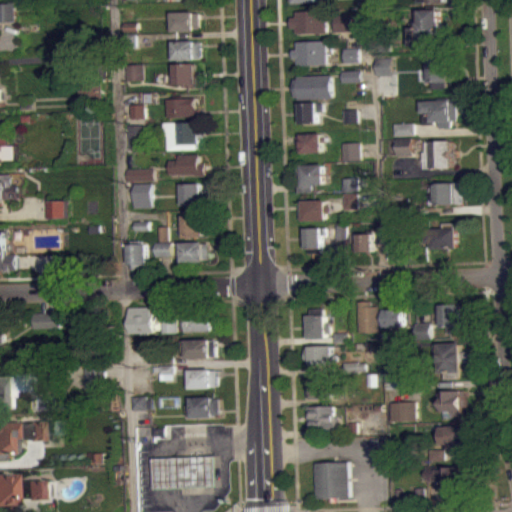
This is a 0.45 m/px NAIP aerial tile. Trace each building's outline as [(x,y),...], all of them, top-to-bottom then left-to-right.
[(320,9),(319,0),(292,0),(292,10),(320,9)] [(452,11),(452,0),(423,0),(424,10),(452,11)] [(1,2),(1,21),(18,21),(17,2),(1,2)] [(298,10),(298,16),(294,16),(294,27),(299,27),(299,32),(329,31),(328,9),(298,10)] [(443,9),(443,21),(445,21),(445,34),(441,35),(441,46),(421,46),(421,45),(414,45),(413,22),(425,21),(424,9),(443,9)] [(171,11),(171,24),(174,24),(175,30),(198,30),(198,28),(202,28),(201,13),(197,13),(197,11),(171,11)] [(337,30),(355,30),(355,14),(337,14),(337,30)] [(125,21),(125,30),(140,30),(140,21),(125,21)] [(122,33),(122,47),(139,46),(138,32),(122,33)] [(176,39),(176,41),(172,41),(172,51),(177,51),(177,59),(198,59),(198,57),(202,57),(202,41),(198,41),(198,39),(176,39)] [(299,40),(299,48),(295,48),(295,57),(300,57),(300,64),(330,63),(329,39),(299,40)] [(346,47),(347,62),(362,61),(362,47),(346,47)] [(363,55),(346,55),(347,70),(364,69),(363,55)] [(437,87),(448,86),(447,80),(450,79),(449,55),(427,56),(428,73),(432,73),(433,81),(436,81),(437,87)] [(379,74),(396,73),(396,60),(378,61),(379,74)] [(128,79),(145,79),(145,61),(127,61),(128,79)] [(177,63),(177,83),(186,83),(186,85),(198,85),(198,62),(177,63)] [(344,70),(344,81),(364,80),(364,69),(344,70)] [(296,78),(299,78),(299,76),(334,74),(335,97),(301,99),(300,96),(297,96),(296,78)] [(345,77),(345,89),(365,89),(364,77),(345,77)] [(168,98),(169,116),(203,115),(203,107),(199,107),(199,97),(168,98)] [(424,100),(425,124),(442,123),(442,128),(454,127),(454,121),(461,120),(460,98),(451,99),(451,97),(438,98),(438,100),(424,100)] [(302,102),(302,109),(300,109),(300,116),(303,116),(303,122),(320,121),(320,111),(326,110),(326,102),(320,102),(320,101),(302,102)] [(131,104),(132,118),(146,117),(145,103),(131,104)] [(345,109),(345,122),(360,122),(359,108),(345,109)] [(133,126),(147,125),(146,111),(132,111),(133,126)] [(346,131),(360,130),(359,116),(345,116),(346,131)] [(0,161),(6,161),(5,145),(8,145),(8,132),(1,132),(1,118),(0,118),(0,161)] [(166,122),(179,122),(179,123),(181,123),(181,121),(201,121),(201,131),(204,131),(204,137),(201,137),(201,143),(199,143),(199,149),(171,149),(170,134),(167,134),(166,122)] [(397,123),(397,134),(418,134),(417,122),(397,123)] [(130,124),(130,147),(146,147),(145,124),(130,124)] [(417,130),(397,130),(397,142),(417,142),(417,130)] [(299,134),(303,134),(303,133),(324,132),(325,151),(304,152),(304,151),(299,151),(299,134)] [(399,137),(399,154),(416,154),(415,137),(399,137)] [(427,140),(427,150),(425,150),(426,167),(454,166),(454,139),(427,140)] [(361,141),(362,159),(348,159),(347,141),(361,141)] [(175,159),(176,173),(199,173),(199,174),(208,174),(208,162),(202,162),(202,153),(181,153),(181,159),(175,159)] [(314,183),(314,191),(299,192),(298,166),(303,166),(303,163),(326,163),(327,183),(314,183)] [(128,168),(128,180),(156,180),(156,168),(128,168)] [(0,173),(4,173),(4,180),(11,179),(11,199),(4,199),(4,207),(0,207),(0,173)] [(128,176),(129,188),(156,187),(156,175),(128,176)] [(343,177),(344,190),(359,190),(359,177),(343,177)] [(434,182),(434,185),(431,185),(431,190),(437,190),(437,203),(463,202),(462,181),(434,182)] [(136,183),(137,207),(155,206),(154,182),(136,183)] [(181,184),(184,184),(184,182),(204,182),(204,189),(209,189),(209,203),(205,203),(205,205),(185,205),(185,193),(181,193),(181,184)] [(343,199),(359,198),(359,184),(343,185),(343,199)] [(344,192),(344,208),(359,207),(358,192),(344,192)] [(49,199),(50,217),(68,216),(68,199),(49,199)] [(301,202),(305,202),(305,200),(329,199),(329,203),(332,203),(333,212),(328,213),(328,216),(329,216),(329,219),(306,220),(306,218),(301,218),(301,202)] [(185,214),(185,227),(184,227),(184,234),(186,234),(186,237),(206,236),(205,213),(185,214)] [(136,220),(136,229),(151,229),(151,220),(136,220)] [(389,238),(403,237),(402,221),(388,221),(389,238)] [(314,223),(314,227),(324,226),(324,227),(328,227),(328,233),(325,234),(326,246),(324,246),(324,251),(311,252),(310,247),(308,247),(307,227),(309,227),(309,224),(314,223)] [(337,223),(337,238),(348,238),(348,223),(337,223)] [(160,225),(160,240),(170,240),(170,225),(160,225)] [(11,237),(11,227),(0,227),(0,268),(19,268),(19,253),(10,254),(9,237),(11,237)] [(459,227),(460,247),(427,248),(426,228),(459,227)] [(390,248),(405,247),(404,231),(390,231),(390,248)] [(360,233),(360,241),(354,242),(354,251),(374,250),(373,232),(360,233)] [(463,257),(463,235),(435,235),(435,258),(463,257)] [(130,243),(131,263),(133,263),(133,268),(148,267),(148,262),(150,262),(149,242),(143,243),(143,240),(135,240),(135,243),(130,243)] [(183,241),(183,245),(181,245),(181,258),(183,258),(183,261),(207,261),(206,259),(211,258),(211,242),(206,242),(206,240),(183,241)] [(157,241),(157,255),(174,255),(174,241),(157,241)] [(157,249),(158,263),(174,263),(174,248),(157,249)] [(360,300),(361,331),(381,331),(380,304),(373,305),(373,300),(360,300)] [(386,308),(395,308),(395,303),(406,303),(406,325),(394,326),(394,328),(387,328),(386,308)] [(443,326),(442,303),(461,303),(461,325),(460,325),(460,331),(449,332),(448,326),(443,326)] [(132,307),(132,331),(156,331),(156,312),(153,312),(153,307),(132,307)] [(312,307),(312,314),(310,314),(310,322),(307,322),(307,330),(311,330),(311,338),(330,338),(330,333),(333,332),(333,321),(329,321),(329,313),(325,313),(325,307),(312,307)] [(35,312),(36,328),(61,327),(61,311),(35,312)] [(187,331),(212,330),(212,313),(182,314),(183,329),(187,329),(187,331)] [(164,317),(164,332),(180,331),(179,317),(164,317)] [(36,336),(62,335),(61,319),(35,320),(36,336)] [(0,320),(3,320),(3,330),(8,330),(8,350),(0,350),(0,320)] [(417,322),(433,322),(433,337),(418,337),(417,322)] [(180,339),(179,325),(164,326),(164,340),(180,339)] [(335,331),(335,342),(350,342),(350,331),(335,331)] [(185,338),(185,352),(188,352),(189,357),(213,357),(213,356),(218,356),(218,339),(213,339),(213,338),(185,338)] [(436,342),(437,354),(445,354),(445,371),(464,371),(464,363),(470,363),(470,351),(464,351),(463,342),(436,342)] [(306,348),(311,348),(311,345),(336,344),(336,354),(340,353),(340,361),(336,361),(336,363),(312,364),(312,361),(307,362),(306,348)] [(87,385),(107,385),(106,361),(86,362),(87,385)] [(368,362),(368,371),(346,371),(345,361),(360,361),(360,362),(368,362)] [(397,362),(398,379),(414,379),(413,361),(397,362)] [(176,364),(176,379),(161,379),(161,371),(155,371),(155,366),(161,365),(161,364),(176,364)] [(189,369),(192,369),(192,368),(214,367),(214,369),(220,369),(220,385),(214,385),(215,387),(193,388),(193,382),(189,382),(189,369)] [(416,386),(416,370),(397,371),(398,387),(416,386)] [(176,384),(175,372),(155,373),(155,385),(176,384)] [(368,373),(368,385),(379,385),(379,372),(368,373)] [(0,376),(7,376),(7,373),(18,373),(18,374),(30,374),(30,390),(10,390),(10,407),(0,407),(0,376)] [(107,374),(84,373),(84,395),(106,396),(107,374)] [(307,380),(313,380),(313,377),(336,377),(337,397),(314,397),(314,396),(308,396),(307,380)] [(464,389),(464,397),(467,397),(467,409),(464,409),(464,417),(454,417),(454,415),(439,415),(439,392),(445,392),(445,389),(464,389)] [(134,395),(135,409),(149,409),(149,407),(153,407),(153,398),(148,398),(148,395),(134,395)] [(193,403),(189,404),(190,417),(215,416),(215,414),(221,414),(221,397),(215,398),(215,395),(193,396),(193,403)] [(392,401),(392,421),(418,420),(418,400),(392,401)] [(135,417),(153,416),(153,403),(135,404),(135,417)] [(309,406),(335,405),(336,415),(341,414),(342,426),(337,426),(337,429),(309,430),(309,406)] [(0,452),(0,420),(20,420),(20,423),(26,423),(27,437),(15,437),(15,450),(8,450),(8,452),(0,452)] [(26,423),(26,420),(42,420),(43,439),(27,440),(27,437),(26,423)] [(358,421),(359,432),(348,432),(348,421),(358,421)] [(438,430),(442,430),(442,425),(449,425),(448,424),(467,423),(468,435),(473,434),(474,450),(455,451),(455,448),(450,448),(449,443),(438,443),(438,430)] [(49,427),(50,441),(62,440),(61,427),(49,427)] [(446,447),(446,459),(431,460),(430,448),(446,447)] [(157,459),(158,489),(220,487),(219,456),(157,459)] [(446,456),(434,456),(435,468),(446,468),(446,456)] [(317,462),(350,460),(352,497),(319,498),(317,462)] [(428,481),(441,480),(441,492),(451,491),(451,493),(461,493),(461,486),(466,486),(465,473),(464,473),(463,465),(443,466),(443,464),(427,465),(428,481)] [(12,472),(0,472),(0,504),(12,504),(12,472)] [(42,478),(24,479),(24,498),(43,498),(42,478)] [(416,487),(417,500),(426,499),(426,487),(416,487)]
